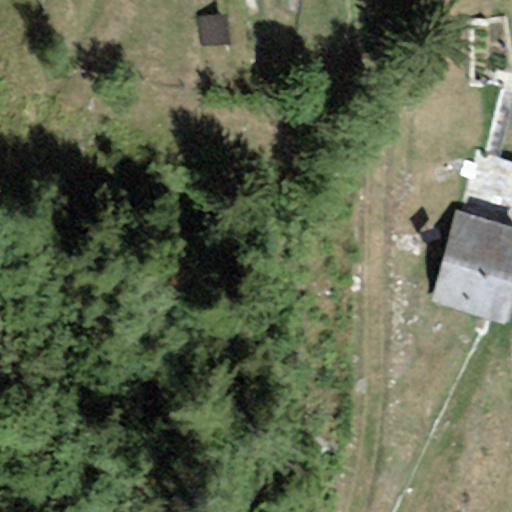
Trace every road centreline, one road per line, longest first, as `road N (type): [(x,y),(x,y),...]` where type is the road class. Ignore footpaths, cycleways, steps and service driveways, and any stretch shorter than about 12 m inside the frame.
road 1 (track): [(354,511),(375,409),(376,104),(361,0)]
road 2 (track): [(413,511),(509,316)]
